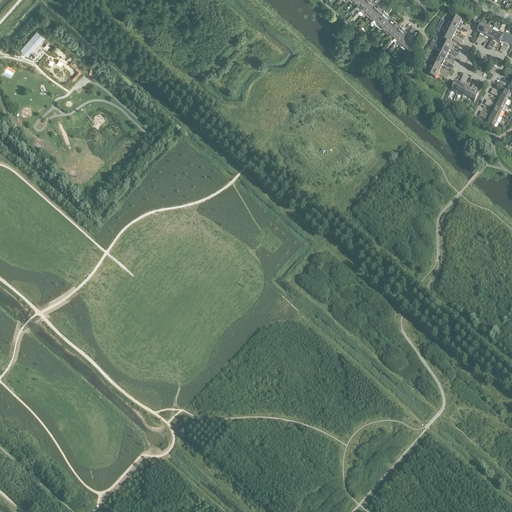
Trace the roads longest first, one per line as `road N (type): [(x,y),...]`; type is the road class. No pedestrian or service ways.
road 1 (unknown): [(60,0),(511,399)]
road 2 (unknown): [(511,501),(303,320),(282,317),(258,327),(181,410)]
